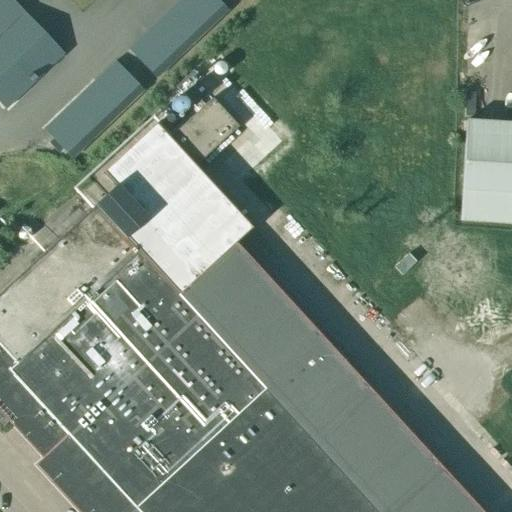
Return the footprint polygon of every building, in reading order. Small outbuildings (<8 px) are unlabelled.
[(10,0),(0,0),(0,16),(14,4),(10,0)] [(195,0),(178,0),(177,1),(205,30),(215,21),(195,0)] [(215,0),(195,0),(215,21),(226,11),(215,0)] [(177,1),(167,11),(195,40),(205,30),(177,1)] [(14,4),(0,16),(0,36),(24,14),(14,4)] [(167,11),(157,20),(185,50),(195,40),(167,11)] [(24,14),(0,36),(0,47),(4,52),(33,24),(24,14)] [(157,20),(147,30),(175,59),(185,50),(157,20)] [(33,24),(4,52),(14,62),(43,34),(33,24)] [(147,30),(136,40),(164,69),(175,59),(147,30)] [(43,34),(14,62),(23,72),(53,44),(43,34)] [(136,40),(126,50),(154,79),(164,69),(136,40)] [(53,44),(23,72),(33,83),(63,55),(53,44)] [(4,52),(0,55),(0,74),(14,62),(4,52)] [(14,62),(0,74),(0,94),(23,72),(14,62)] [(113,62),(102,72),(130,102),(141,92),(113,62)] [(23,72),(0,94),(0,106),(4,110),(33,83),(23,72)] [(102,72),(92,82),(120,111),(130,102),(102,72)] [(92,82),(82,92),(110,121),(120,111),(92,82)] [(82,92),(72,101),(100,131),(110,121),(82,92)] [(0,422),(0,423),(5,419),(42,459),(34,466),(76,511),(484,511),(235,245),(251,230),(193,168),(227,136),(237,127),(208,96),(199,105),(164,136),(154,125),(145,134),(102,174),(115,188),(0,293),(0,422)] [(72,101),(62,111),(89,140),(100,131),(72,101)] [(62,111),(51,120),(79,150),(89,140),(62,111)] [(51,120),(41,130),(50,140),(60,150),(69,160),(79,150),(51,120)] [(511,125),(465,122),(459,222),(511,225),(511,125)] [(50,140),(46,144),(55,154),(60,150),(50,140)] [(401,276),(415,263),(407,254),(393,267),(401,276)]
